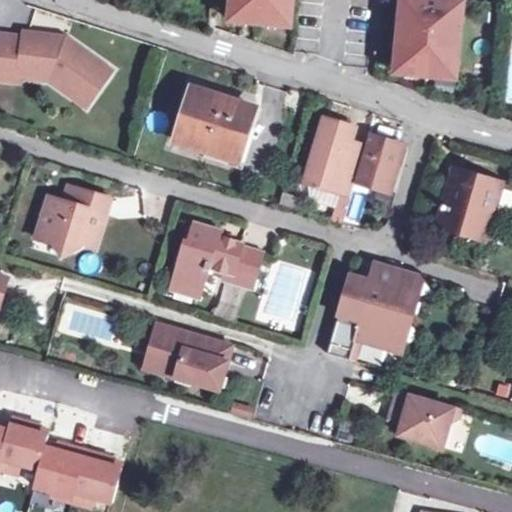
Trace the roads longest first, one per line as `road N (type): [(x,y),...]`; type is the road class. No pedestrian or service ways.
road 1 (residential): [(0,136),(346,237)]
road 2 (residential): [(332,91),(49,0)]
road 3 (residential): [(346,237),(395,251),(427,121)]
road 4 (residential): [(303,396),(346,237)]
